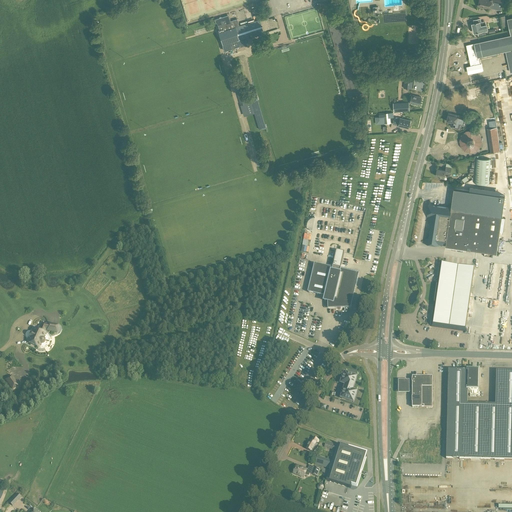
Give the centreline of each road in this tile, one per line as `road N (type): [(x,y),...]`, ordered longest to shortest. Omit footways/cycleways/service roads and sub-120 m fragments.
road 1 (primary): [(384,351),(448,0)]
road 2 (tertiary): [(250,511),(338,358),(384,351)]
road 3 (primary): [(388,511),(384,351)]
road 4 (tertiary): [(511,355),(384,351)]
